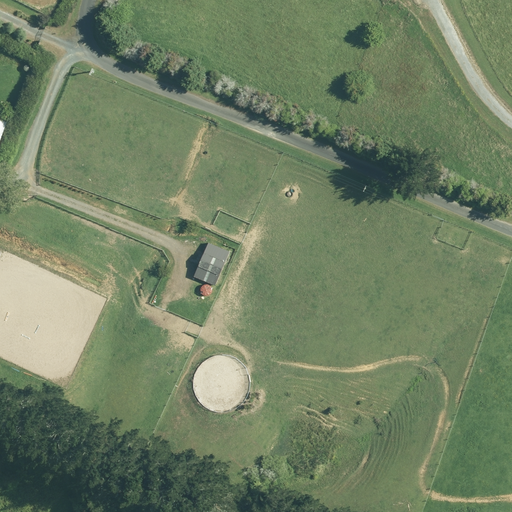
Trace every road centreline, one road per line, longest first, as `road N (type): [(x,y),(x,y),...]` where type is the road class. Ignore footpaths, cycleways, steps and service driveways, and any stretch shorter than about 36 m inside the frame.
road 1 (unclassified): [(90,0),(90,43),(126,70),(511,224)]
road 2 (unknown): [(0,5),(88,38),(41,113),(23,161),(0,173)]
